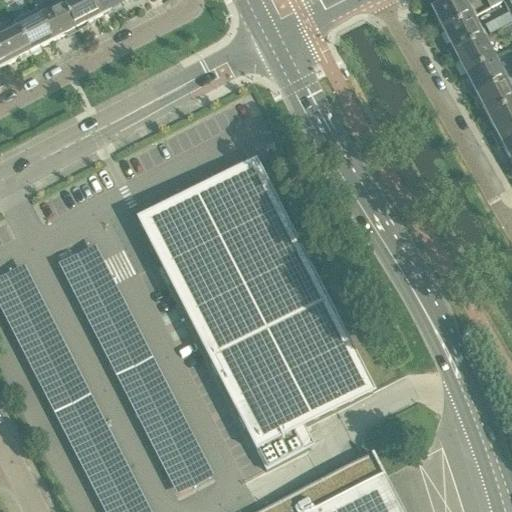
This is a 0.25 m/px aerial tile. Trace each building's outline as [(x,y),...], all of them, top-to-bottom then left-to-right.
[(58,0),(52,0),(34,9),(36,12),(36,13),(37,14),(53,44),(75,33),(58,0)] [(87,0),(58,0),(75,33),(98,21),(87,0)] [(116,0),(87,0),(98,21),(122,9),(116,0)] [(116,0),(122,9),(139,0),(116,0)] [(460,0),(452,0),(431,11),(443,34),(471,20),(460,0)] [(484,0),(490,10),(502,4),(500,0),(484,0)] [(36,13),(13,24),(14,27),(16,31),(30,56),(53,44),(37,14),(36,13)] [(511,22),(508,15),(484,28),(489,37),(500,32),(511,25),(511,22)] [(471,20),(443,34),(450,48),(446,51),(451,58),(454,56),(482,41),(471,20)] [(511,25),(500,32),(505,40),(511,36),(511,25)] [(16,31),(3,38),(0,31),(0,54),(7,68),(30,56),(16,31)] [(454,56),(451,58),(454,66),(459,64),(466,78),(493,63),(482,41),(454,56)] [(493,63),(466,78),(473,91),(468,93),(473,101),(477,99),(504,84),(493,63)] [(477,99),(473,101),(476,109),(481,107),(488,120),(511,107),(511,99),(504,84),(477,99)] [(511,107),(488,120),(495,133),(490,136),(495,143),(499,141),(511,133),(511,107)] [(511,133),(499,141),(495,143),(498,151),(503,149),(510,164),(511,162),(511,133)] [(253,165),(217,184),(165,210),(138,224),(147,243),(174,295),(208,363),(234,412),(265,473),(266,474),(306,453),(305,450),(296,434),(303,430),(336,413),(373,394),(372,393),(258,171),(254,164),(253,165)] [(59,263),(177,501),(213,483),(95,246),(59,263)] [(0,280),(0,307),(104,511),(146,511),(23,269),(0,280)] [(395,511),(380,482),(384,480),(372,457),(265,511),(395,511)]
